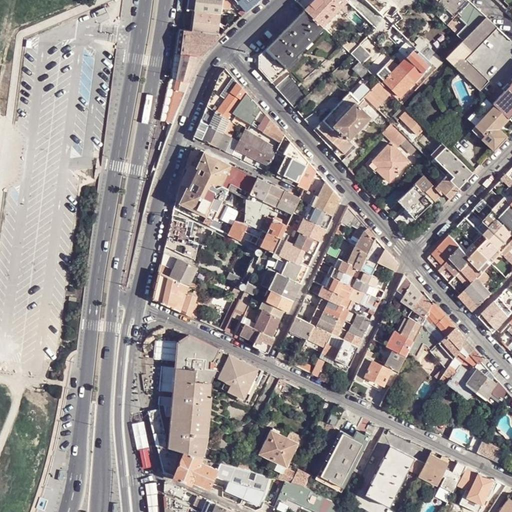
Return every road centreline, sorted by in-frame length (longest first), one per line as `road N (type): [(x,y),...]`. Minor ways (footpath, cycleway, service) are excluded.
road 1 (tertiary): [(144,0),(98,263),(68,511)]
road 2 (tertiary): [(113,294),(165,0)]
road 3 (tertiary): [(99,511),(113,294)]
road 4 (tertiary): [(135,302),(124,329),(117,406),(126,511)]
road 5 (tertiary): [(138,511),(127,425),(135,302)]
road 6 (residential): [(267,362),(351,187)]
road 7 (residential): [(511,479),(340,398)]
road 8 (residential): [(351,187),(229,48)]
road 9 (tertiary): [(180,134),(135,302)]
road 10 (residential): [(340,398),(411,253)]
road 11 (residential): [(511,368),(411,253)]
road 12 (residential): [(511,145),(411,253)]
road 13 (residential): [(267,362),(135,302)]
road 14 (unknown): [(257,511),(164,477),(134,481)]
road 15 (residential): [(180,134),(295,189)]
